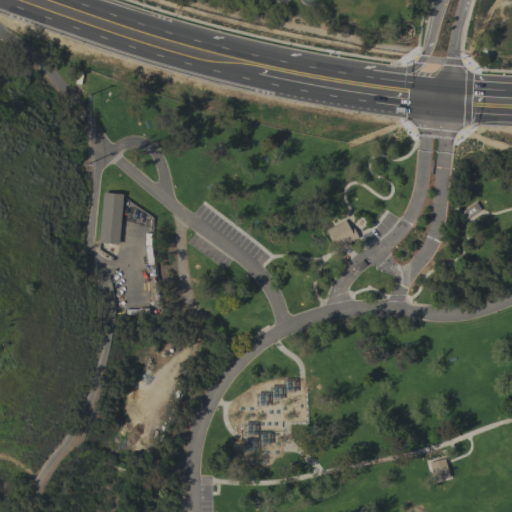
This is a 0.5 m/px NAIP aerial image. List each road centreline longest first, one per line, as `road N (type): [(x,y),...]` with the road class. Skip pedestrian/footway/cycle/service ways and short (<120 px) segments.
road 1 (primary): [(426,54),(393,70),(292,53),(253,67)]
road 2 (primary): [(253,67),(407,94)]
